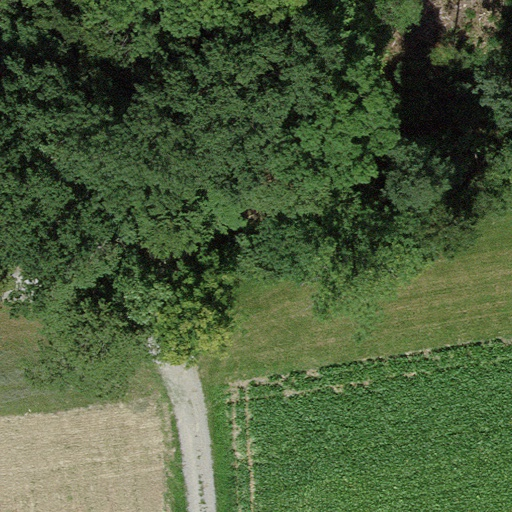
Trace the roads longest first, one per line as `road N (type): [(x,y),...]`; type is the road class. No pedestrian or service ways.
road 1 (track): [(203,511),(196,426),(159,328),(91,297),(0,286)]
road 2 (track): [(159,328),(243,0)]
